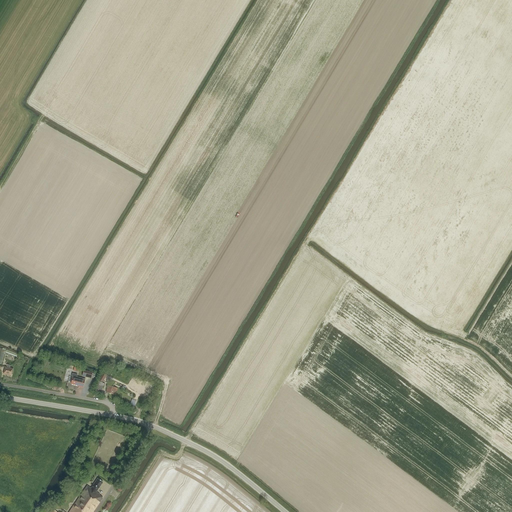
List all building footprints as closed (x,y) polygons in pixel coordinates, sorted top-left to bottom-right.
[(115,365),(111,363),(105,373),(109,375),(115,365)] [(7,367),(5,367),(3,374),(11,376),(13,369),(10,368),(11,365),(7,364),(7,367)] [(83,370),(82,376),(91,378),(92,372),(83,370)] [(83,388),(83,387),(85,379),(81,378),(77,377),(77,375),(72,373),(72,376),(73,376),(71,384),(79,386),(78,386),(83,388)] [(101,382),(98,380),(94,387),(97,388),(97,389),(95,391),(99,393),(101,391),(105,384),(101,382)] [(107,385),(106,388),(107,388),(106,392),(115,395),(116,391),(117,391),(117,388),(113,387),(114,385),(112,384),(111,386),(107,385)] [(100,494),(96,492),(103,482),(98,478),(91,488),(88,487),(86,490),(85,489),(69,511),(93,511),(103,498),(99,495),(100,494)]
